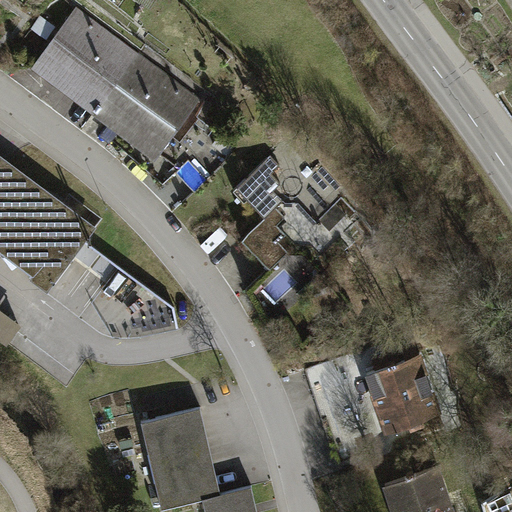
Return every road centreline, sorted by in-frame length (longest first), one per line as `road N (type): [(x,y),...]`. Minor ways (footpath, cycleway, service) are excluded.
road 1 (residential): [(0,93),(159,223),(247,331),(303,511)]
road 2 (secondary): [(511,171),(385,0)]
road 3 (track): [(511,290),(391,150)]
